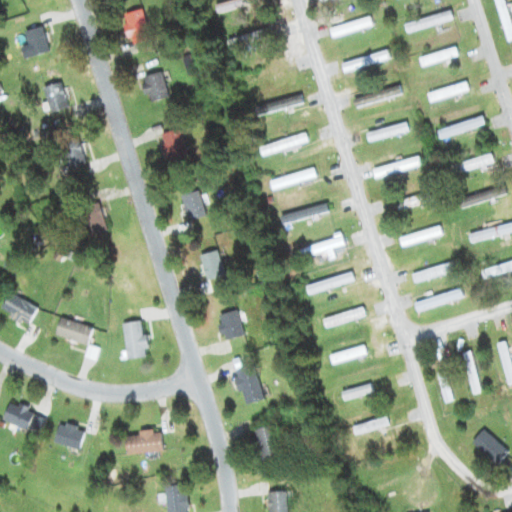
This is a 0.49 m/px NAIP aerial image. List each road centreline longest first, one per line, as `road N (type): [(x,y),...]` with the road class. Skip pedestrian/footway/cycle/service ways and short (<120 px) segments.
road 1 (residential): [(79,0),(215,430),(231,511)]
road 2 (residential): [(297,0),(405,340)]
road 3 (residential): [(0,349),(102,389),(160,387),(195,368)]
road 4 (residential): [(405,340),(448,458),(478,486),(511,489)]
road 5 (residential): [(511,123),(473,0)]
